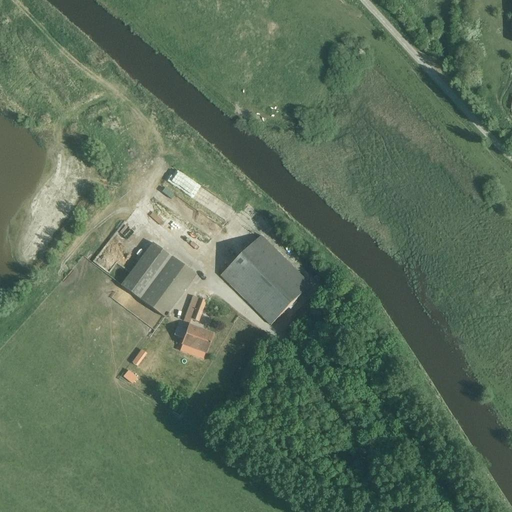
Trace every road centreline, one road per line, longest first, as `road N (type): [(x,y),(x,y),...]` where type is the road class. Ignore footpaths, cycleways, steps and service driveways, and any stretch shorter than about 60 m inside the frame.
road 1 (track): [(0,322),(127,199),(149,163),(116,95),(9,0)]
road 2 (unclassified): [(511,156),(364,0)]
